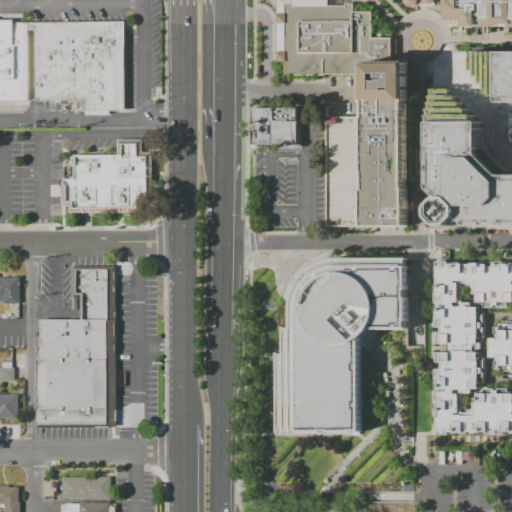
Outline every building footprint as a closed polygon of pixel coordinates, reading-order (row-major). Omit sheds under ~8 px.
[(286,0),(356,1),(359,11),(374,11),(377,37),(396,38),(397,61),(409,61),(410,227),(368,227),(367,116),(368,109),(368,74),(360,74),(352,74),(344,74),(335,74),(327,74),(284,74),(286,0)] [(511,0),(448,0),(448,26),(511,25),(511,0)] [(0,22),(16,22),(16,23),(127,23),(127,111),(88,112),(88,101),(39,102),(38,31),(31,31),(31,101),(0,101),(0,22)] [(511,99),(506,99),(506,92),(500,92),(500,86),(494,85),(494,79),(488,79),(488,73),(481,73),(481,66),(474,66),(474,56),(474,48),(511,48),(511,99)] [(439,191),(438,92),(451,92),(451,98),(457,98),(457,104),(465,104),(465,110),(473,110),(473,116),(480,116),(480,124),(490,124),(490,160),(511,177),(511,230),(478,230),(467,220),(458,229),(449,228),(438,218),(438,208),(446,199),(439,191)] [(254,107),(303,107),(303,148),(255,149),(254,107)] [(326,116),(367,116),(368,227),(334,227),(327,227),(326,116)] [(121,140),(145,140),(145,152),(155,152),(155,203),(146,203),(145,213),(72,213),(72,208),(65,208),(65,178),(77,178),(77,154),(121,155),(121,140)] [(359,431),(361,339),(365,336),(368,333),(370,330),(406,329),(407,258),(340,258),(327,260),(316,264),(307,270),(298,279),(292,291),(289,304),(289,328),(281,329),(281,353),(274,354),(275,431),(359,431)] [(451,263),(451,266),(511,264),(511,435),(440,436),(438,371),(445,371),(445,364),(440,363),(440,354),(451,354),(451,345),(440,345),(440,335),(445,335),(445,329),(437,328),(439,263),(451,263)] [(117,427),(117,266),(73,266),(73,296),(79,296),(79,323),(40,323),(40,427),(117,427)] [(0,278),(22,278),(23,305),(6,305),(6,302),(0,302),(0,278)] [(0,382),(0,369),(17,369),(17,382),(0,382)] [(0,396),(21,396),(21,419),(0,420),(0,396)] [(65,479),(114,478),(114,500),(65,500),(65,479)] [(7,511),(7,508),(4,508),(4,507),(0,507),(0,487),(12,487),(12,488),(21,488),(22,503),(23,503),(23,511),(7,511)] [(82,511),(82,503),(113,503),(113,511),(82,511)]
